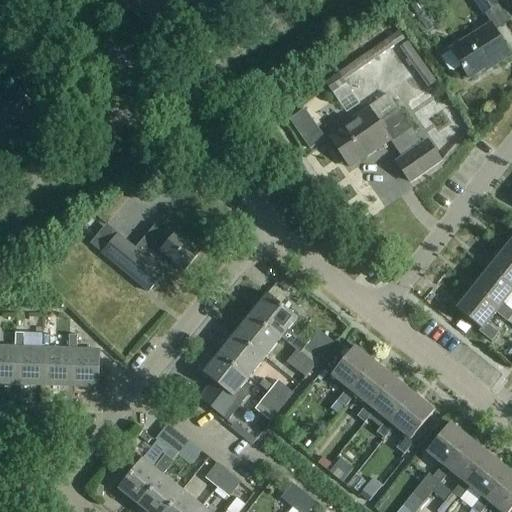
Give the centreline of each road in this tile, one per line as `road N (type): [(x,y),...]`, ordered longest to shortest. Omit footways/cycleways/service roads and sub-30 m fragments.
road 1 (residential): [(67,483),(74,463),(269,222)]
road 2 (residential): [(511,147),(377,316)]
road 3 (unclassified): [(0,203),(168,88)]
road 4 (unclassified): [(511,425),(377,316)]
road 5 (unclassified): [(269,222),(193,103),(168,88)]
road 6 (unclassified): [(168,88),(39,0)]
road 7 (unclassified): [(297,0),(168,88)]
road 8 (unclassified): [(377,316),(285,245),(269,222)]
